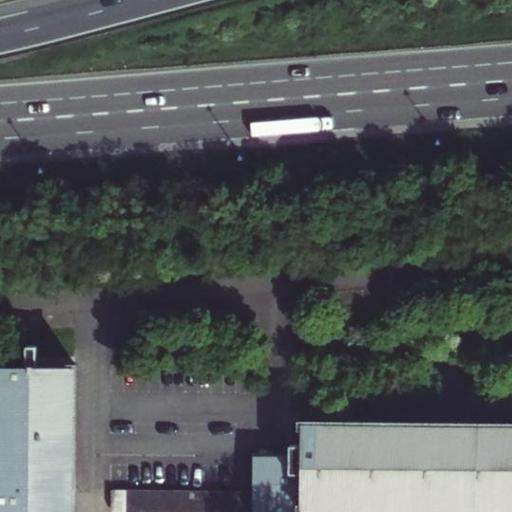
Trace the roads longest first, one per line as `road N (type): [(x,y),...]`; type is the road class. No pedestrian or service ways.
road 1 (trunk): [(120,108),(511,63)]
road 2 (motorway): [(120,108),(511,97)]
road 3 (motorway): [(140,0),(0,34)]
road 4 (motorway): [(0,117),(120,108)]
